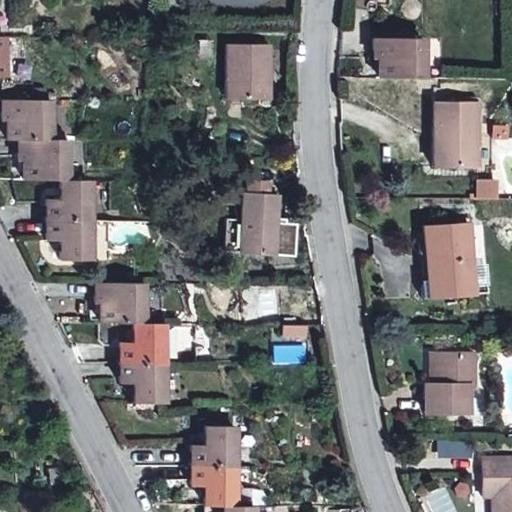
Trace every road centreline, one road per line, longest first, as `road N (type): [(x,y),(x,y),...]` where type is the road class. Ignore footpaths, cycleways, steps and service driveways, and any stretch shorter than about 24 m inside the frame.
road 1 (residential): [(396,511),(354,359),(308,103),(320,0)]
road 2 (residential): [(0,257),(129,511)]
